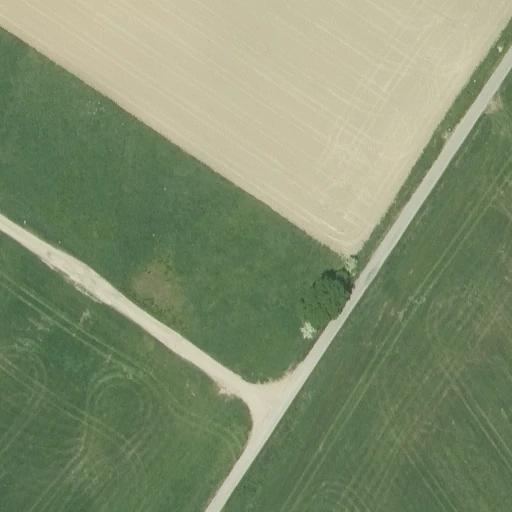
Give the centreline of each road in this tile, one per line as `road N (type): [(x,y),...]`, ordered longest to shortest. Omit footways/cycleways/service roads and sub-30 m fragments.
road 1 (track): [(214,511),(511,63)]
road 2 (track): [(0,228),(277,417)]
